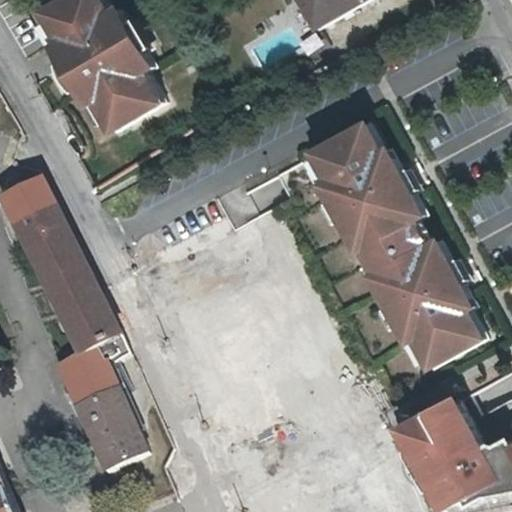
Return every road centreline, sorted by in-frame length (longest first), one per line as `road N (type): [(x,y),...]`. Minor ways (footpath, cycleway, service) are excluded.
road 1 (residential): [(505,33),(103,248)]
road 2 (residential): [(225,511),(103,248)]
road 3 (residential): [(103,248),(67,161),(0,60)]
